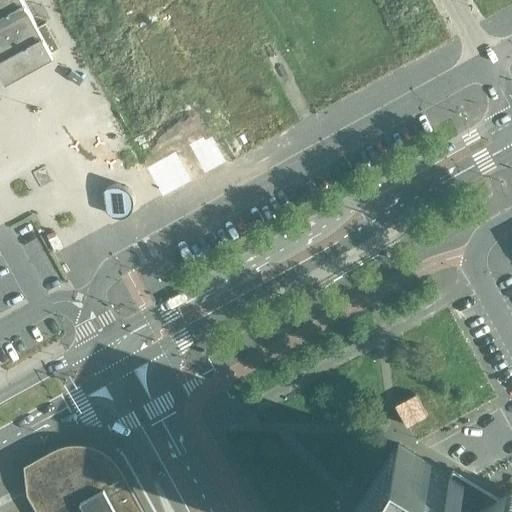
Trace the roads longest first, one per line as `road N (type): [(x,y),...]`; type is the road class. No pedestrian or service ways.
road 1 (secondary): [(511,115),(101,343)]
road 2 (secondary): [(187,337),(511,154)]
road 3 (residential): [(417,101),(95,279)]
road 4 (residential): [(95,279),(80,271),(63,276),(58,301),(80,314),(95,305),(99,288)]
